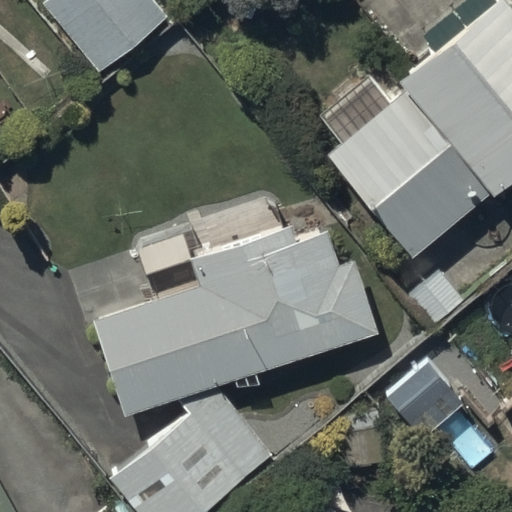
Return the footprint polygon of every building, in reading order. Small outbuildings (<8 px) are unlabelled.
[(164,10),(156,0),(40,0),(95,69),(164,10)] [(407,251),(511,163),(511,7),(506,0),(476,0),(390,71),(398,83),(320,147),(407,251)] [(289,226),(286,217),(185,253),(193,277),(86,314),(118,414),(175,394),(186,406),(105,474),(135,511),(194,511),(268,451),(216,383),(374,329),(351,252),(334,257),(322,219),(289,226)] [(511,267),(478,297),(505,329),(511,323),(511,267)] [(422,355),(380,394),(417,436),(460,397),(422,355)] [(382,411),(338,410),(336,461),(381,463),(382,411)] [(481,511),(434,474),(403,511),(481,511)] [(0,511),(19,511),(0,477),(0,511)]
